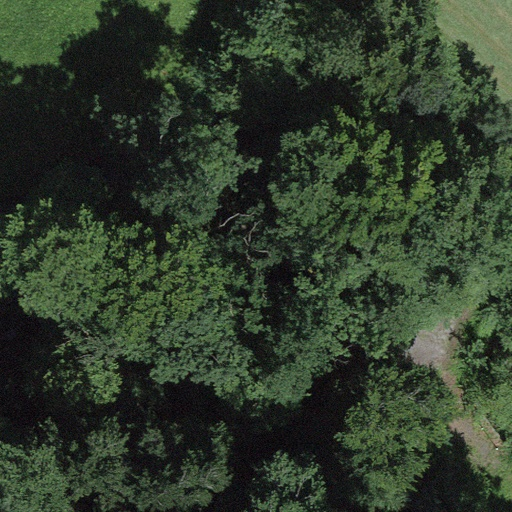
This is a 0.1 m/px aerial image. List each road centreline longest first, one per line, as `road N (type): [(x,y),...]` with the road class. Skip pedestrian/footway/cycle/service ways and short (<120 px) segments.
road 1 (track): [(0,219),(161,160),(352,130),(511,190)]
road 2 (track): [(511,244),(460,294),(427,394),(470,511)]
